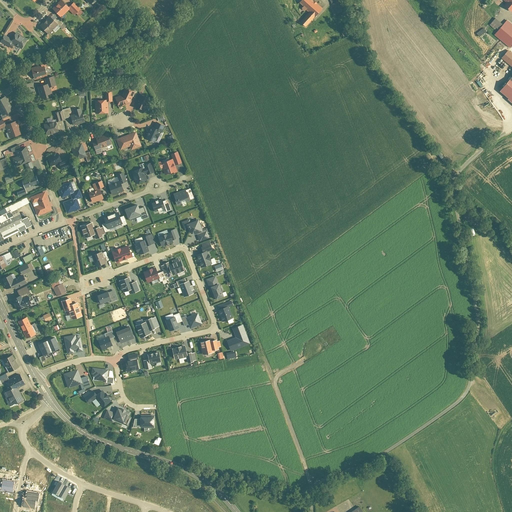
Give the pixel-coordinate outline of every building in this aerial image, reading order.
[(59,0),(56,0),(49,6),(57,15),(66,7),(59,0)] [(311,0),(296,0),(296,1),(306,9),(296,21),(302,27),(320,7),(311,0)] [(339,0),(328,0),(334,13),(343,9),(339,0)] [(511,0),(503,0),(506,3),(504,6),(511,12),(511,0)] [(70,1),(65,6),(71,13),(77,8),(70,1)] [(47,14),(36,24),(45,33),(55,23),(47,14)] [(511,66),(511,24),(507,21),(496,34),(495,35),(510,48),(501,58),(511,66)] [(476,36),(483,30),(480,26),(473,31),(476,36)] [(24,37),(12,31),(9,37),(1,33),(0,34),(0,41),(7,45),(9,42),(19,47),(24,37)] [(41,65),(29,68),(32,78),(44,74),(41,65)] [(44,82),(33,86),(37,98),(49,94),(47,86),(53,84),(50,75),(42,77),(44,82)] [(511,82),(509,80),(499,91),(508,99),(507,100),(511,104),(511,82)] [(131,90),(122,86),(119,94),(112,96),(115,106),(125,102),(131,90)] [(102,98),(92,98),(93,112),(106,112),(105,100),(108,100),(108,90),(102,90),(102,98)] [(147,97),(136,93),(131,105),(142,109),(147,97)] [(0,105),(0,113),(11,109),(8,102),(0,105)] [(71,113),(68,114),(71,124),(82,120),(78,106),(70,109),(71,113)] [(14,118),(2,123),(8,137),(19,132),(14,118)] [(53,120),(41,123),(44,134),(56,130),(53,120)] [(151,126),(147,124),(141,136),(152,141),(156,133),(159,134),(163,125),(154,120),(151,126)] [(133,130),(113,138),(117,149),(126,145),(128,149),(139,145),(133,130)] [(104,132),(88,138),(94,153),(99,151),(98,147),(109,143),(104,132)] [(81,141),(68,146),(73,159),(83,156),(85,161),(90,159),(86,149),(84,150),(81,141)] [(32,161),(27,145),(19,148),(18,145),(9,149),(10,153),(13,152),(15,157),(11,159),(15,167),(32,161)] [(58,150),(44,155),(47,163),(61,158),(58,150)] [(165,159),(162,160),(162,158),(154,160),(157,168),(159,167),(162,174),(171,171),(170,168),(173,166),(172,165),(177,163),(173,150),(167,152),(171,162),(167,164),(165,159)] [(139,166),(128,170),(133,183),(144,178),(143,174),(153,171),(149,161),(141,164),(142,167),(140,168),(139,166)] [(115,180),(104,184),(108,194),(121,189),(119,183),(124,181),(120,171),(113,174),(115,180)] [(10,180),(7,174),(1,177),(3,183),(10,180)] [(32,174),(19,180),(21,187),(35,181),(32,174)] [(86,191),(90,201),(101,197),(97,187),(101,186),(98,179),(90,182),(92,188),(86,191)] [(66,193),(67,195),(78,191),(76,187),(71,189),(67,180),(53,185),(58,196),(66,193)] [(188,188),(173,193),(178,205),(192,200),(188,188)] [(41,190),(26,195),(29,202),(34,200),(36,204),(30,206),(34,215),(49,209),(41,190)] [(78,191),(67,195),(69,198),(60,201),(64,212),(79,206),(75,197),(80,195),(78,191)] [(162,199),(151,202),(154,211),(164,207),(166,211),(171,210),(168,203),(164,205),(162,199)] [(0,238),(29,225),(24,215),(19,217),(15,208),(0,215),(0,238)] [(136,209),(123,213),(128,225),(139,221),(140,223),(145,221),(142,212),(137,214),(136,209)] [(118,212),(103,218),(108,231),(123,226),(118,212)] [(198,217),(191,220),(190,218),(180,222),(183,229),(187,228),(189,232),(192,231),(194,234),(203,230),(198,217)] [(92,221),(80,225),(84,237),(95,234),(96,238),(104,235),(100,225),(94,227),(92,221)] [(156,242),(159,250),(170,247),(169,243),(178,241),(175,232),(167,234),(169,238),(156,242)] [(133,246),(137,258),(147,255),(145,250),(149,248),(146,238),(141,240),(142,243),(133,246)] [(203,251),(196,254),(201,267),(211,263),(207,252),(214,250),(211,242),(201,246),(203,251)] [(151,252),(150,252),(150,255),(158,252),(156,244),(150,246),(151,252)] [(42,256),(46,254),(43,245),(38,247),(42,256)] [(13,247),(2,253),(5,258),(16,253),(13,247)] [(110,254),(114,267),(131,261),(126,248),(110,254)] [(99,252),(90,256),(95,268),(104,265),(103,262),(107,261),(104,253),(100,254),(99,252)] [(26,262),(36,259),(34,253),(24,257),(26,262)] [(181,257),(163,264),(167,277),(186,271),(181,257)] [(25,262),(17,265),(19,272),(28,268),(25,262)] [(218,272),(225,269),(222,263),(215,266),(218,272)] [(158,267),(145,272),(148,282),(162,278),(158,267)] [(215,275),(205,278),(212,297),(214,296),(215,300),(225,296),(220,281),(217,282),(215,275)] [(11,276),(2,280),(7,289),(13,286),(15,289),(26,284),(22,276),(13,281),(11,276)] [(54,295),(63,290),(59,282),(57,283),(54,277),(47,281),(54,295)] [(131,277),(120,281),(125,293),(130,291),(131,295),(142,291),(138,281),(133,283),(131,277)] [(195,294),(189,279),(183,281),(182,278),(175,281),(177,285),(179,284),(184,297),(195,294)] [(21,294),(23,298),(30,295),(28,288),(25,289),(24,286),(19,288),(22,294),(21,294)] [(21,294),(13,298),(17,309),(30,303),(28,299),(24,301),(21,294)] [(106,294),(94,298),(97,307),(109,303),(106,294)] [(69,301),(61,304),(64,315),(67,314),(70,324),(81,320),(75,304),(70,306),(69,301)] [(219,309),(217,310),(222,322),(233,318),(228,304),(224,305),(223,302),(217,304),(219,309)] [(51,312),(41,315),(45,323),(54,319),(51,312)] [(200,313),(188,317),(192,329),(204,325),(200,313)] [(145,321),(136,324),(141,338),(152,334),(150,330),(159,327),(155,315),(144,319),(145,321)] [(26,316),(17,320),(26,339),(35,334),(26,316)] [(177,316),(168,320),(172,331),(181,327),(177,316)] [(130,325),(116,330),(121,342),(135,337),(130,325)] [(247,346),(239,327),(229,331),(232,340),(224,343),(228,354),(247,346)] [(96,340),(101,352),(110,349),(108,342),(113,340),(111,333),(103,336),(103,338),(96,340)] [(78,334),(66,337),(69,354),(76,353),(75,351),(78,350),(78,352),(85,351),(82,337),(78,337),(78,334)] [(54,338),(39,345),(44,357),(60,350),(54,338)] [(209,339),(200,340),(203,355),(213,353),(212,350),(220,349),(218,340),(210,342),(209,339)] [(185,345),(172,348),(174,360),(186,357),(187,363),(197,361),(194,351),(187,352),(185,345)] [(143,360),(145,370),(151,368),(150,364),(161,361),(159,350),(148,353),(149,358),(143,360)] [(15,367),(9,355),(0,359),(6,371),(15,367)] [(123,365),(125,375),(137,373),(135,363),(137,363),(136,357),(126,360),(127,364),(123,365)] [(107,372),(91,369),(90,376),(92,376),(92,378),(94,379),(94,381),(105,383),(107,372)] [(77,371),(63,375),(68,390),(80,387),(81,391),(90,388),(87,377),(80,379),(77,371)] [(24,386),(17,373),(5,379),(10,388),(13,392),(15,391),(24,386)] [(97,386),(82,397),(89,406),(94,402),(101,410),(110,402),(97,386)] [(13,392),(10,388),(3,392),(11,405),(21,400),(15,391),(13,392)] [(115,411),(106,407),(102,417),(113,422),(114,421),(126,426),(131,417),(128,415),(130,411),(126,409),(127,408),(119,404),(119,406),(117,406),(115,411)] [(151,418),(136,418),(136,428),(151,429),(151,418)] [(38,486),(40,474),(29,473),(29,476),(28,476),(27,481),(28,481),(27,484),(38,486)] [(1,490),(12,492),(13,482),(2,481),(1,490)] [(64,485),(58,481),(52,492),(58,495),(64,485)] [(70,488),(64,485),(58,495),(64,499),(70,488)]
